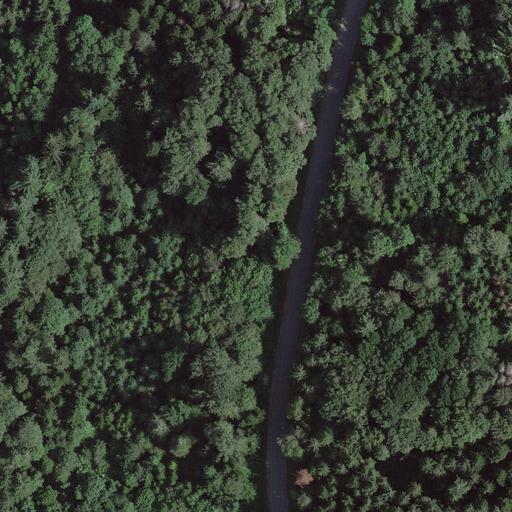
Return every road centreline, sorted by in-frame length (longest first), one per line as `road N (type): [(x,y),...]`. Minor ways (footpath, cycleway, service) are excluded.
road 1 (tertiary): [(285,511),(285,367),(357,0)]
road 2 (track): [(78,0),(0,348)]
